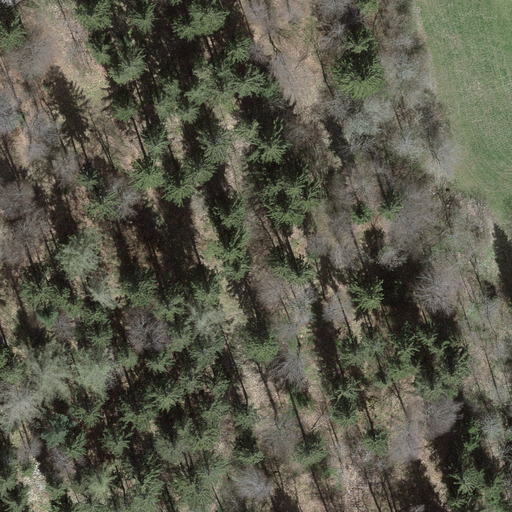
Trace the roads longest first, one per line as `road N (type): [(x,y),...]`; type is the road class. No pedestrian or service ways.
road 1 (track): [(246,511),(265,428),(239,277),(46,0)]
road 2 (track): [(0,135),(204,0)]
road 3 (track): [(511,226),(468,132),(446,41)]
